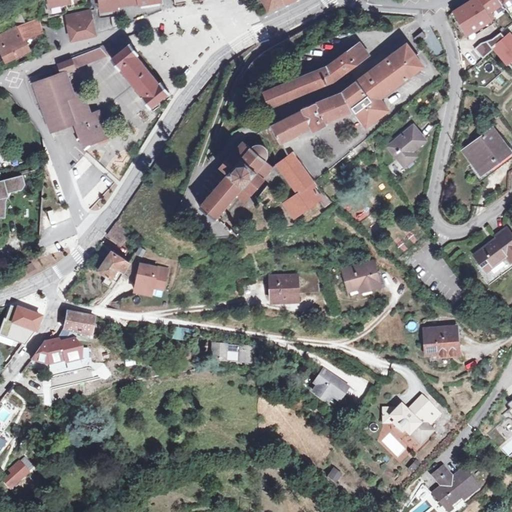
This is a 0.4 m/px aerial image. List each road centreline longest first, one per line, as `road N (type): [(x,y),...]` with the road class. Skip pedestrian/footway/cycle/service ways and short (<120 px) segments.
road 1 (residential): [(435,3),(455,80),(432,223),(456,234),(511,195)]
road 2 (residential): [(241,43),(218,0),(9,77)]
road 3 (secondary): [(89,242),(197,81),(241,43)]
road 4 (residential): [(9,77),(41,125),(75,224),(89,242)]
road 5 (residential): [(0,391),(51,320),(47,278)]
